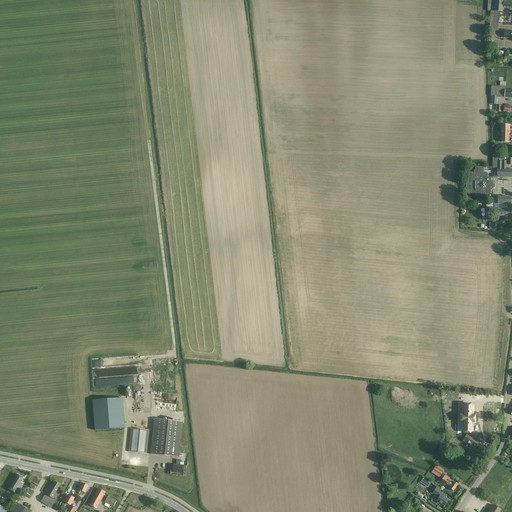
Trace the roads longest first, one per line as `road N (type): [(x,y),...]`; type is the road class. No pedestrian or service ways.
road 1 (tertiary): [(184,511),(148,492),(0,458)]
road 2 (unclassified): [(457,511),(498,455),(511,363)]
